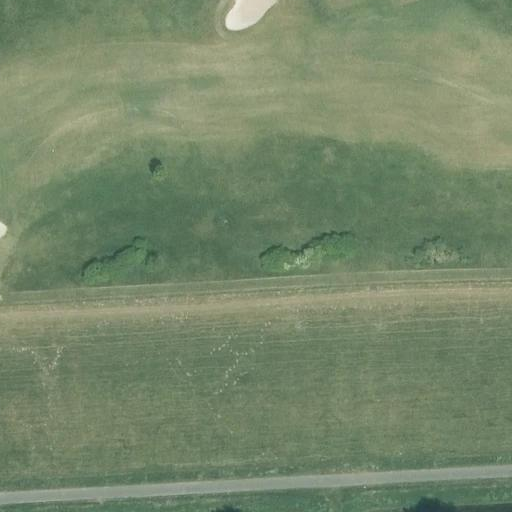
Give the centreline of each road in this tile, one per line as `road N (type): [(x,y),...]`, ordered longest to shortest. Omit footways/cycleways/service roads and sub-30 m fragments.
road 1 (track): [(511,217),(126,236),(0,299)]
road 2 (track): [(0,317),(511,292)]
